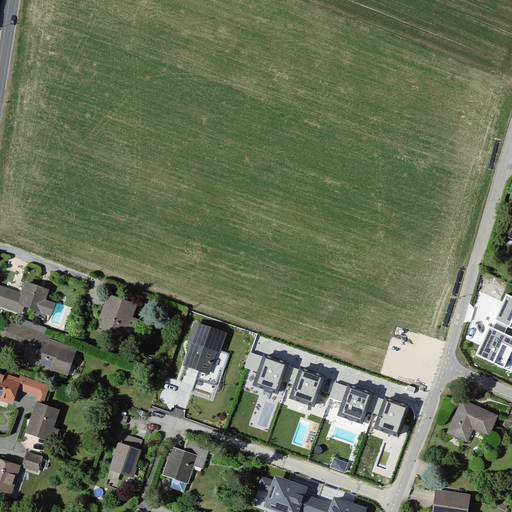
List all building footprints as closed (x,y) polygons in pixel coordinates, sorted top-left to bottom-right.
[(50,290),(23,280),(19,293),(0,286),(0,306),(20,314),(24,306),(42,312),(50,290)] [(511,293),(506,291),(493,320),(511,328),(511,293)] [(134,303),(105,295),(96,326),(125,335),(134,303)] [(227,332),(193,322),(179,365),(208,374),(215,353),(220,355),(227,332)] [(511,350),(511,336),(490,326),(476,355),(504,368),(511,350)] [(79,349),(45,337),(36,360),(70,373),(79,349)] [(257,372),(263,357),(251,353),(245,368),(257,372)] [(288,363),(264,354),(263,357),(257,372),(253,385),(278,394),(282,381),(288,366),(288,363)] [(299,370),(288,366),(282,381),(294,385),(299,370)] [(325,376),(300,367),(299,370),(294,385),(289,398),(314,407),(325,376)] [(47,388),(0,371),(0,400),(13,405),(18,390),(36,396),(34,402),(42,404),(47,388)] [(342,402),(348,387),(335,383),(329,398),(342,402)] [(374,393),(349,384),(348,387),(342,402),(338,415),(363,424),(367,411),(373,396),(374,393)] [(384,400),(373,396),(367,411),(379,415),(384,400)] [(410,406),(385,398),(384,400),(379,415),(374,428),(399,437),(410,406)] [(496,416),(459,399),(444,433),(466,443),(473,429),(487,435),(496,416)] [(42,404),(34,402),(24,431),(48,439),(58,410),(42,404)] [(142,451),(118,443),(109,469),(133,477),(142,451)] [(199,455),(171,446),(161,474),(189,484),(199,455)] [(40,469),(42,460),(26,456),(24,466),(40,469)] [(21,466),(0,459),(0,491),(11,495),(21,466)] [(299,511),(308,487),(275,475),(264,506),(279,511),(299,511)] [(467,511),(471,493),(435,488),(431,511),(467,511)] [(365,511),(367,509),(334,497),(328,511),(365,511)]
